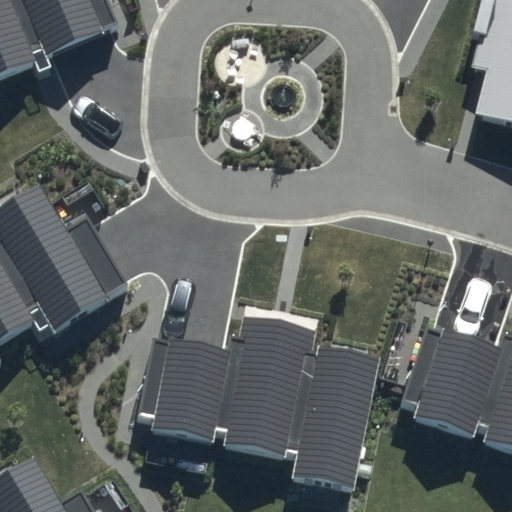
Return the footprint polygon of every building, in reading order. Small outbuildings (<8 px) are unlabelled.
[(0,0),(0,73),(32,60),(38,74),(132,32),(117,0),(0,0)] [(511,0),(487,0),(470,67),(487,71),(476,113),(511,122),(511,0)] [(60,227),(32,184),(0,204),(0,344),(42,318),(52,333),(127,285),(82,213),(60,227)] [(354,491),(380,356),(314,344),(317,329),(245,315),(241,337),(231,335),(228,351),(155,337),(140,412),(154,415),(151,430),(296,458),(292,479),(354,491)] [(497,349),(427,326),(402,400),(418,405),(414,416),(511,449),(511,336),(502,333),(497,349)] [(60,498),(32,455),(0,475),(0,511),(99,511),(82,484),(60,498)]
